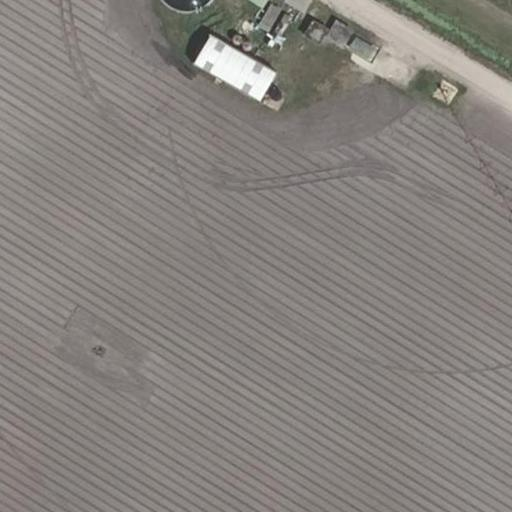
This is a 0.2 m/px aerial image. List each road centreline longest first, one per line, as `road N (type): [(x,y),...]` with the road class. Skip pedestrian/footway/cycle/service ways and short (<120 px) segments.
road 1 (track): [(30,511),(247,145),(436,50)]
road 2 (track): [(511,97),(355,0)]
road 3 (track): [(136,0),(247,145)]
